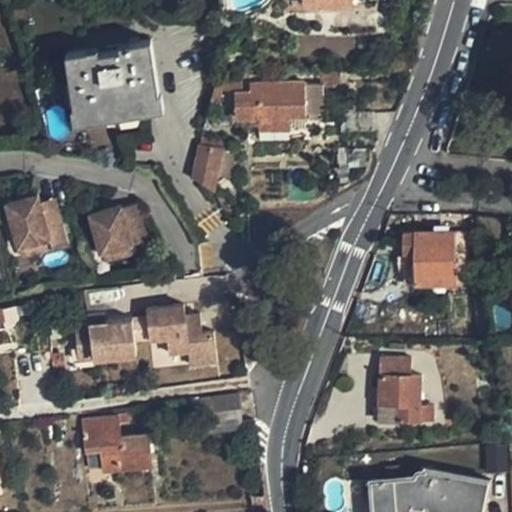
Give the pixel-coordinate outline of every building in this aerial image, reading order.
[(69,52),(76,105),(96,104),(97,109),(141,104),(141,99),(161,97),(153,42),(136,43),(136,50),(93,55),(92,49),(69,52)] [(238,92),(238,77),(216,77),(212,101),(216,100),(217,92),(238,92)] [(319,116),(319,85),(257,86),(257,97),(236,98),(237,120),(319,116)] [(370,134),(370,117),(339,117),(339,135),(370,134)] [(221,155),(200,149),(192,182),(204,186),(212,195),(221,155)] [(33,194),(0,202),(11,246),(43,238),(46,249),(62,245),(53,206),(37,210),(35,201),(33,194)] [(51,197),(35,201),(37,210),(53,206),(51,197)] [(134,207),(118,211),(120,220),(137,215),(134,207)] [(124,247),(143,243),(137,215),(120,220),(118,211),(117,208),(85,216),(95,255),(97,254),(124,247)] [(468,233),(405,232),(406,261),(416,260),(417,283),(475,283),(468,233)] [(43,238),(11,246),(14,256),(46,249),(43,238)] [(124,247),(97,254),(100,263),(126,257),(124,247)] [(97,325),(100,351),(135,347),(168,342),(203,337),(200,318),(185,320),(184,308),(145,312),(146,319),(104,324),(97,325)] [(97,325),(104,324),(102,317),(87,319),(88,326),(97,325)] [(100,351),(97,325),(88,326),(73,329),(76,354),(93,352),(100,351)] [(203,337),(168,342),(171,358),(189,355),(191,369),(219,365),(215,336),(203,337)] [(100,351),(102,360),(137,356),(135,347),(100,351)] [(93,352),(94,361),(102,360),(100,351),(93,352)] [(93,352),(76,354),(77,363),(94,361),(93,352)] [(398,404),(399,423),(438,423),(438,405),(423,404),(423,375),(412,375),(412,359),(381,358),(381,402),(398,404)] [(238,397),(209,401),(213,428),(241,424),(238,397)] [(398,404),(381,402),(381,423),(399,423),(398,404)] [(84,420),(87,453),(100,452),(102,472),(103,475),(155,470),(151,437),(127,440),(125,423),(131,422),(130,416),(84,420)] [(100,452),(87,453),(90,473),(102,472),(100,452)] [(413,479),(370,483),(373,511),(410,511),(411,508),(430,511),(483,511),(489,480),(426,468),(425,472),(421,472),(418,473),(416,475),(413,479)]
